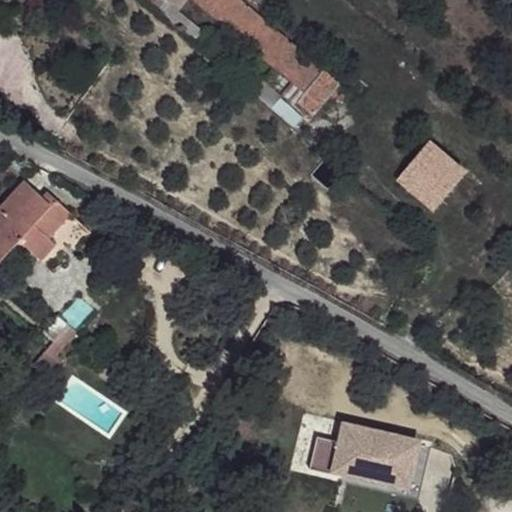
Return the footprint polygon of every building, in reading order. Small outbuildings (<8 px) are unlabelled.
[(192,0),(306,93),(301,102),(313,112),(338,86),(235,0),(192,0)] [(207,33),(172,4),(165,14),(200,42),(207,33)] [(464,170),(432,143),(418,158),(452,190),(464,170)] [(45,199),(27,184),(0,212),(0,264),(20,244),(39,263),(53,247),(47,241),(72,215),(56,199),(50,192),(45,199)] [(482,216),(452,190),(441,203),(470,229),(482,216)] [(56,319),(43,336),(53,345),(61,352),(75,334),(56,319)] [(53,345),(36,366),(49,377),(61,364),(55,359),(61,352),(53,345)] [(363,439),(342,433),(334,459),(359,462),(363,439)]
